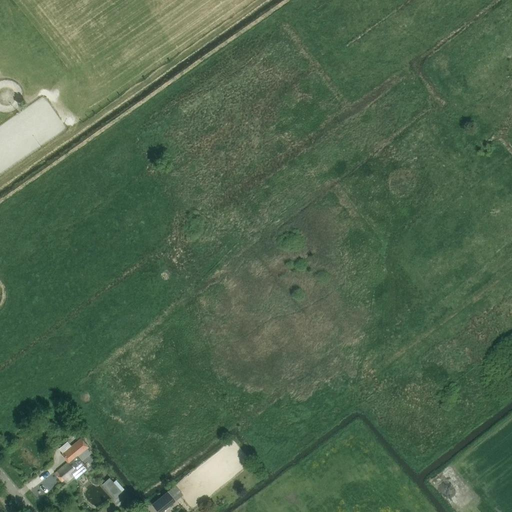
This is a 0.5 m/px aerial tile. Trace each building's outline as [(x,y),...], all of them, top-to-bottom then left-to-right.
[(79,455),(89,447),(81,437),(62,453),(70,462),(79,454),(79,455)] [(77,480),(90,469),(79,455),(79,454),(70,462),(55,474),(62,482),(64,480),(65,482),(67,481),(68,482),(75,477),(77,480)] [(183,494),(175,485),(167,492),(176,501),(183,494)] [(118,488),(111,494),(115,499),(122,492),(118,488)] [(151,506),(156,511),(164,511),(176,502),(167,492),(151,506)]
